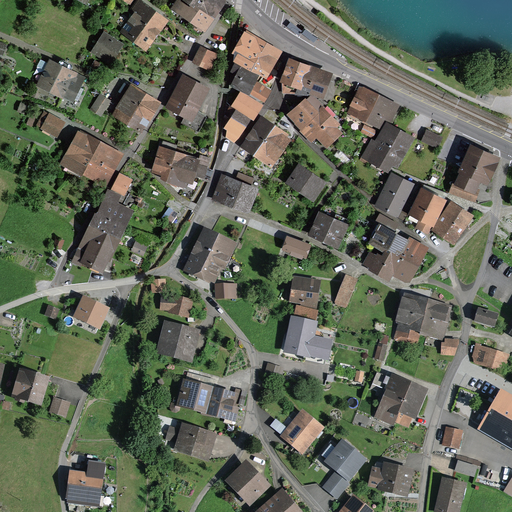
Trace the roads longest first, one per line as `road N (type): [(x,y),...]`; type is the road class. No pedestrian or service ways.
road 1 (track): [(128,281),(62,452),(65,511)]
road 2 (tertiary): [(290,45),(504,146)]
road 3 (residential): [(419,511),(434,415),(466,304)]
road 4 (residential): [(164,272),(204,295),(245,342),(253,422)]
road 5 (residential): [(229,0),(130,153)]
road 6 (residential): [(130,153),(51,291)]
road 7 (residential): [(301,235),(389,283),(422,279)]
road 8 (residential): [(445,260),(343,174)]
road 9 (residential): [(274,96),(225,160),(208,201)]
